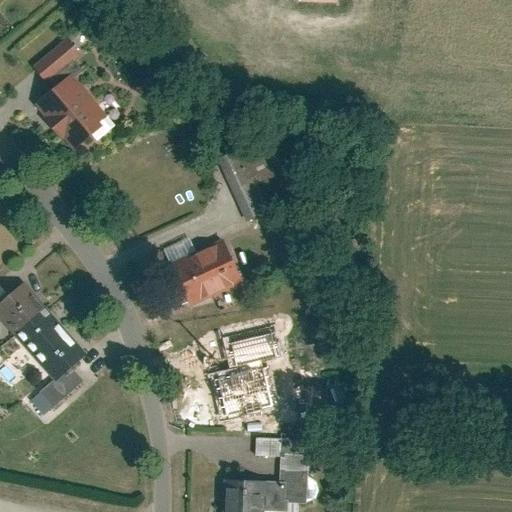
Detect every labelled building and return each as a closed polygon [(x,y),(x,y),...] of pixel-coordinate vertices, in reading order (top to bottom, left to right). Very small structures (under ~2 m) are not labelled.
[(66,35),(33,65),(49,84),(67,68),(83,54),(66,35)] [(110,115),(67,68),(49,84),(32,99),(74,147),(110,115)] [(264,139),(217,160),(245,221),(292,201),(264,139)] [(223,237),(168,261),(187,305),(242,281),(223,237)] [(47,308),(22,278),(6,291),(0,296),(0,322),(13,337),(47,308)] [(222,308),(238,301),(231,287),(216,294),(222,308)] [(86,351),(47,308),(13,337),(52,381),(68,368),(86,351)] [(81,383),(68,368),(52,381),(33,398),(47,414),(81,383)] [(280,421),(253,422),(254,456),(280,456),(280,421)] [(280,479),(222,477),(221,511),(285,511),(286,507),(305,508),(306,457),(280,456),(280,479)]
